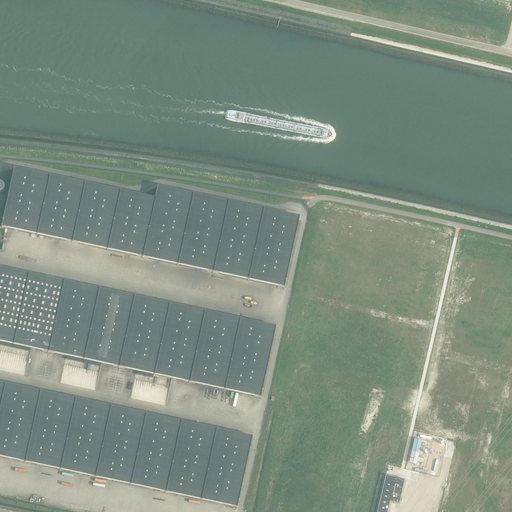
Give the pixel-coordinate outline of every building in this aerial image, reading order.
[(284,288),(299,217),(157,187),(154,198),(14,168),(1,227),(284,288)] [(275,327),(0,267),(0,342),(260,398),(275,327)] [(252,437),(0,382),(0,456),(236,508),(252,437)] [(407,436),(394,433),(388,457),(401,460),(407,436)] [(386,475),(377,511),(387,511),(390,502),(400,504),(405,480),(386,475)]
